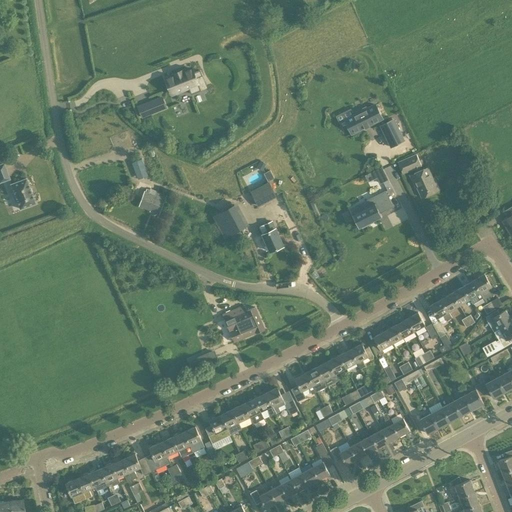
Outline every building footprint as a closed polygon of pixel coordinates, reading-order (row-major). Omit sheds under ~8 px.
[(174,76),(166,79),(172,94),(188,87),(191,94),(201,90),(196,78),(204,75),(202,69),(194,73),(192,69),(182,72),(182,70),(173,74),(174,76)] [(152,101),(140,106),(144,116),(156,111),(152,101)] [(356,114),(345,119),(352,133),(382,119),(375,104),(367,108),(366,106),(355,111),(356,114)] [(393,119),(381,125),(391,146),(403,140),(393,119)] [(415,169),(416,173),(410,175),(415,187),(417,186),(422,197),(439,189),(434,178),(433,178),(428,168),(421,170),(420,167),(422,166),(416,154),(397,162),(403,174),(415,169)] [(132,162),(136,173),(145,170),(146,170),(142,159),(140,159),(132,162)] [(0,183),(9,180),(3,165),(0,165),(0,183)] [(371,188),(389,179),(383,166),(365,174),(371,188)] [(10,184),(19,209),(34,203),(25,179),(10,184)] [(276,196),(268,182),(251,191),(258,206),(276,196)] [(383,186),(375,190),(383,205),(390,201),(383,186)] [(151,210),(150,211),(159,214),(166,195),(157,192),(156,192),(146,188),(146,191),(145,190),(139,206),(151,210)] [(372,197),(350,208),(357,223),(379,212),(372,197)] [(238,212),(234,205),(213,216),(221,231),(231,226),(227,218),(238,212)] [(511,205),(504,211),(508,218),(502,221),(511,237),(511,236),(511,205)] [(263,234),(270,251),(283,245),(275,228),(272,221),(260,226),(263,234)] [(473,280),(483,297),(484,299),(492,294),(488,288),(491,286),(484,273),(473,280)] [(473,280),(462,286),(470,299),(473,304),(483,297),(473,280)] [(462,286),(451,293),(459,305),(470,299),(462,286)] [(451,293),(441,299),(448,312),(459,305),(451,293)] [(498,297),(487,304),(491,311),(503,304),(498,297)] [(437,318),(448,312),(441,299),(430,305),(437,318)] [(487,314),(491,311),(487,304),(483,306),(487,314)] [(222,314),(224,320),(234,342),(264,329),(255,307),(247,310),(244,305),(222,314)] [(494,332),(511,321),(506,310),(500,313),(498,309),(485,316),(494,332)] [(407,318),(414,331),(425,325),(418,312),(407,318)] [(470,314),(466,317),(470,325),(475,322),(470,314)] [(466,327),(470,325),(466,317),(462,319),(466,327)] [(407,318),(396,324),(403,337),(414,331),(407,318)] [(511,335),(511,321),(494,332),(498,339),(496,340),(496,339),(482,347),(487,356),(511,342),(511,336),(511,335)] [(438,335),(431,322),(425,326),(432,339),(438,335)] [(396,324),(385,331),(392,343),(403,337),(396,324)] [(381,349),(392,343),(385,331),(374,337),(381,349)] [(447,350),(453,347),(446,334),(440,337),(447,350)] [(459,346),(462,351),(469,346),(467,342),(459,346)] [(351,349),(357,362),(361,368),(365,366),(362,360),(368,356),(369,358),(374,356),(369,346),(364,349),(362,343),(351,349)] [(469,346),(462,351),(464,355),(472,351),(469,346)] [(351,349),(339,355),(346,368),(357,362),(351,349)] [(498,353),(501,359),(510,354),(507,349),(498,353)] [(212,350),(207,353),(210,360),(216,358),(212,350)] [(426,352),(430,360),(434,357),(430,350),(426,352)] [(419,365),(430,360),(426,352),(415,358),(419,365)] [(494,363),(501,359),(498,353),(490,357),(494,363)] [(339,355),(329,361),(335,373),(346,368),(339,355)] [(432,362),(435,368),(444,363),(440,357),(432,362)] [(194,358),(189,361),(192,368),(198,366),(194,358)] [(329,361),(317,366),(328,386),(339,380),(335,373),(329,361)] [(404,364),(408,372),(412,369),(410,365),(408,361),(404,364)] [(427,372),(435,368),(432,362),(424,366),(427,372)] [(403,374),(408,372),(404,364),(399,366),(403,374)] [(390,381),(396,378),(389,365),(384,369),(390,381)] [(317,366),(306,372),(316,392),(328,386),(317,366)] [(418,369),(410,374),(413,379),(414,379),(419,389),(421,388),(416,378),(421,375),(418,369)] [(511,378),(508,371),(497,377),(505,391),(511,387),(511,378)] [(312,394),(316,392),(306,372),(295,378),(299,385),(291,389),(298,402),(306,397),(302,391),(308,388),(312,394)] [(405,384),(413,379),(410,374),(394,382),(399,391),(407,387),(405,384)] [(383,385),(390,381),(387,377),(380,381),(383,385)] [(484,381),(479,383),(485,393),(490,391),(493,398),(505,391),(497,377),(486,384),(484,381)] [(367,393),(372,391),(368,383),(363,386),(367,393)] [(476,389),(465,395),(472,409),(484,403),(480,396),(485,393),(479,383),(474,386),(476,389)] [(391,384),(385,387),(386,388),(385,389),(389,395),(395,392),(391,384)] [(266,393),(276,413),(280,411),(279,407),(285,404),(290,415),(299,411),(289,390),(280,394),(277,387),(266,393)] [(375,392),(379,400),(385,397),(381,389),(375,392)] [(351,392),(347,395),(351,403),(355,400),(351,392)] [(365,398),(369,405),(371,409),(375,407),(373,403),(379,400),(375,392),(365,398)] [(266,393),(255,398),(261,411),(267,408),(270,416),(276,413),(266,393)] [(346,405),(351,403),(347,395),(342,397),(346,405)] [(465,395),(454,401),(461,415),(472,409),(465,395)] [(255,398),(243,404),(250,417),(253,423),(265,418),(261,411),(255,398)] [(365,398),(354,404),(358,411),(369,405),(365,398)] [(454,401),(442,407),(450,421),(461,415),(454,401)] [(428,408),(431,413),(439,427),(450,421),(442,407),(440,402),(428,408)] [(243,404),(232,409),(239,422),(250,417),(243,404)] [(324,407),(328,414),(333,412),(329,404),(324,407)] [(353,414),(358,411),(354,404),(349,407),(353,414)] [(324,417),(328,414),(324,407),(320,409),(324,417)] [(232,409),(221,414),(231,434),(242,429),(239,422),(232,409)] [(344,410),(333,415),(337,422),(348,417),(344,410)] [(428,433),(439,427),(431,413),(420,419),(428,433)] [(205,429),(210,440),(212,444),(231,434),(221,414),(210,420),(212,425),(205,429)] [(339,426),(337,422),(333,415),(328,418),(332,425),(334,429),(339,426)] [(392,424),(399,436),(410,430),(403,418),(392,424)] [(388,426),(382,429),(388,441),(399,436),(392,424),(388,426)] [(184,432),(193,452),(205,447),(201,440),(195,427),(184,432)] [(282,439),(287,436),(284,428),(278,431),(282,439)] [(295,436),(299,443),(311,436),(307,429),(295,436)] [(382,429),(371,435),(378,447),(388,441),(382,429)] [(184,432),(172,437),(178,450),(182,457),(193,452),(184,432)] [(371,435),(361,441),(367,453),(378,447),(371,435)] [(294,445),(299,443),(295,436),(290,438),(294,445)] [(172,437),(161,442),(167,455),(178,450),(172,437)] [(217,454),(212,444),(210,440),(205,443),(212,456),(217,454)] [(256,453),(266,448),(262,440),(253,445),(256,453)] [(361,441),(350,446),(356,458),(367,453),(361,441)] [(152,454),(145,457),(152,471),(171,463),(167,455),(161,442),(150,447),(152,454)] [(312,467),(319,479),(330,473),(326,466),(333,463),(322,443),(315,447),(323,461),(312,467)] [(274,447),(278,454),(284,451),(280,444),(274,447)] [(346,464),(356,458),(350,446),(339,452),(336,446),(330,450),(336,461),(342,458),(346,464)] [(273,457),(278,454),(274,447),(269,450),(273,457)] [(240,452),(244,460),(248,458),(244,450),(240,452)] [(503,473),(511,469),(511,450),(504,453),(505,458),(498,461),(503,473)] [(239,463),(244,460),(240,452),(235,455),(239,463)] [(135,454),(123,458),(132,479),(137,477),(134,470),(140,467),(144,475),(152,471),(145,457),(138,460),(135,454)] [(195,467),(199,465),(195,455),(190,457),(195,467)] [(253,459),(257,465),(263,462),(259,455),(253,459)] [(123,458),(112,463),(117,477),(124,474),(127,481),(132,479),(123,458)] [(252,468),(257,465),(253,459),(248,461),(252,468)] [(112,463),(101,468),(106,481),(117,477),(112,463)] [(172,466),(178,478),(183,476),(177,464),(172,466)] [(179,481),(178,478),(172,466),(168,468),(172,476),(169,477),(172,484),(179,481)] [(312,467),(302,473),(308,485),(319,479),(312,467)] [(101,468),(89,473),(95,486),(96,490),(103,487),(102,483),(106,481),(101,468)] [(511,469),(503,473),(507,485),(511,482),(511,469)] [(89,473),(77,478),(86,498),(92,496),(89,489),(95,486),(89,473)] [(302,473),(291,478),(298,491),(308,485),(302,473)] [(460,498),(474,492),(470,480),(461,483),(459,477),(450,482),(451,487),(455,485),(460,498)] [(74,503),(86,498),(77,478),(66,483),(74,503)] [(215,482),(219,489),(225,485),(221,478),(215,482)] [(291,478),(281,484),(287,496),(298,491),(291,478)] [(138,492),(143,490),(139,482),(135,484),(138,492)] [(138,492),(135,484),(130,487),(137,502),(142,500),(138,492)] [(281,484),(270,490),(277,502),(287,496),(281,484)] [(204,487),(208,494),(213,492),(210,485),(204,487)] [(203,497),(208,494),(204,487),(199,490),(203,497)] [(266,508),(277,502),(270,490),(259,496),(256,490),(250,493),(256,504),(262,501),(266,508)] [(462,504),(464,510),(479,504),(474,492),(460,498),(456,499),(458,505),(462,504)] [(112,495),(116,503),(121,501),(117,493),(112,495)] [(111,505),(116,503),(112,495),(108,497),(111,505)] [(183,499),(187,506),(192,503),(189,496),(183,499)] [(9,501),(10,511),(23,511),(22,499),(9,501)] [(127,499),(121,502),(124,508),(130,505),(127,499)] [(182,509),(187,506),(183,499),(178,502),(182,509)] [(423,511),(421,507),(423,506),(421,500),(412,505),(408,507),(409,511),(408,511),(423,511)] [(10,511),(9,501),(0,501),(0,511),(10,511)] [(446,511),(451,510),(448,502),(442,505),(444,511),(446,511)]
